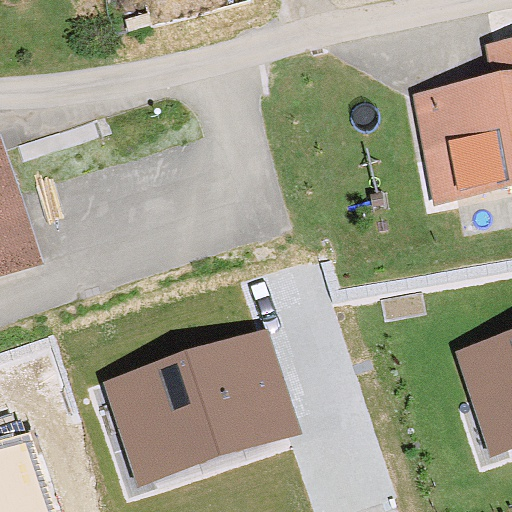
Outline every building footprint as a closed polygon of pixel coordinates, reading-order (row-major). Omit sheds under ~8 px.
[(486,84),(408,96),(425,205),(511,191),(511,43),(481,48),(486,84)] [(0,281),(21,275),(0,203),(0,281)] [(259,333),(102,384),(136,487),(293,435),(259,333)] [(511,338),(458,355),(494,472),(511,465),(511,338)] [(56,511),(30,434),(0,444),(0,511),(56,511)]
